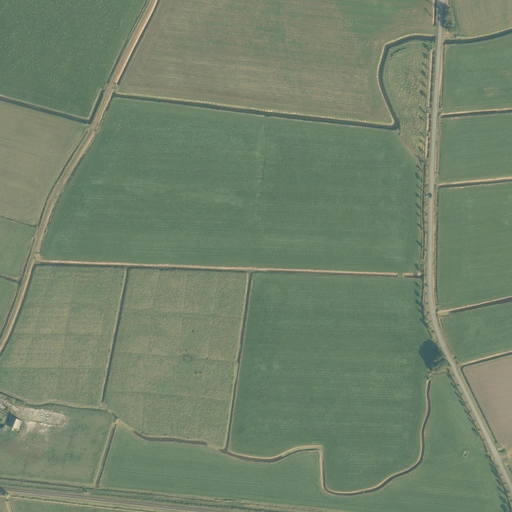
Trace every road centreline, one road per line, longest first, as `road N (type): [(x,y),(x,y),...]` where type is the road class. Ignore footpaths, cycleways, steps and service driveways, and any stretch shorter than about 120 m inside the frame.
road 1 (tertiary): [(511,490),(433,321),(440,0)]
road 2 (track): [(152,0),(50,203),(0,348)]
